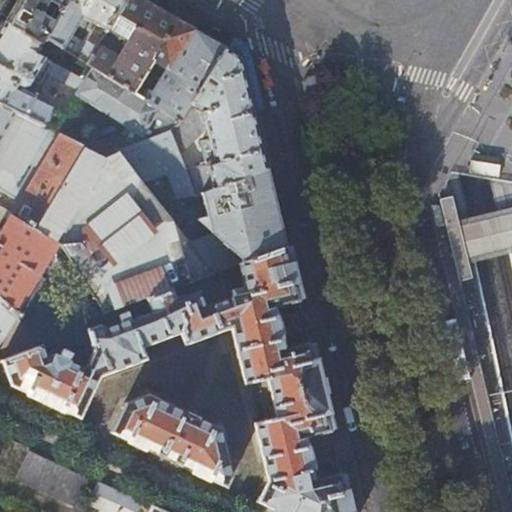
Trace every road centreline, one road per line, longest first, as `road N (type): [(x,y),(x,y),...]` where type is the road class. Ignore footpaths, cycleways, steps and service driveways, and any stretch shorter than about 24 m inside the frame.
road 1 (tertiary): [(270,0),(387,511)]
road 2 (tertiary): [(484,511),(408,180),(419,93),(453,22)]
road 3 (primary): [(288,0),(372,36),(453,22)]
